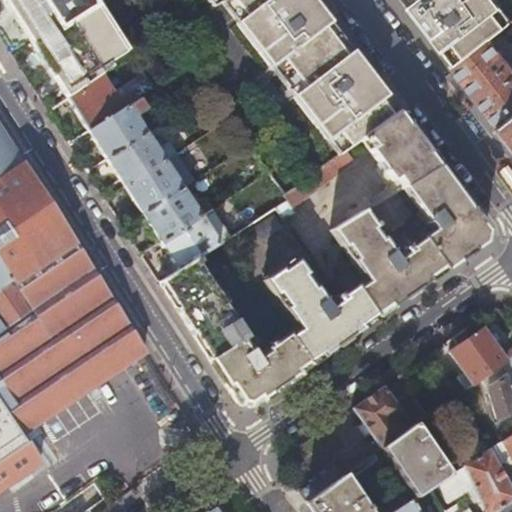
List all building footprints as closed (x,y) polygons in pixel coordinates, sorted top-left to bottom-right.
[(1,0),(65,98),(102,73),(113,66),(110,61),(127,50),(95,1),(93,2),(93,0),(1,0)] [(220,1),(235,21),(263,0),(221,0),(220,1)] [(263,0),(235,21),(327,140),(385,97),(308,0),(263,0)] [(418,0),(411,5),(445,50),(502,4),(498,0),(418,0)] [(511,17),(502,4),(445,50),(458,65),(492,38),(511,22),(511,17)] [(458,65),(453,69),(499,128),(511,118),(511,64),(492,38),(458,65)] [(172,75),(187,65),(173,46),(159,56),(172,75)] [(65,98),(86,130),(136,98),(131,90),(118,98),(102,73),(65,98)] [(86,130),(105,159),(147,132),(136,115),(146,109),(139,96),(136,98),(86,130)] [(327,140),(339,155),(359,139),(396,112),(385,97),(327,140)] [(402,188),(437,167),(396,112),(359,139),(390,182),(395,178),(402,188)] [(511,118),(499,128),(511,143),(511,118)] [(24,433),(144,353),(130,330),(0,129),(0,479),(37,452),(24,433)] [(105,159),(123,187),(175,153),(167,141),(156,147),(147,132),(105,159)] [(123,187),(141,214),(182,188),(172,172),(183,165),(175,153),(123,187)] [(423,238),(445,270),(481,245),(484,229),(437,167),(402,188),(434,230),(423,238)] [(290,209),(304,202),(297,187),(282,193),(290,209)] [(141,214),(159,241),(200,215),(210,208),(202,196),(192,202),(182,188),(141,214)] [(364,280),(355,287),(377,317),(445,270),(423,238),(408,249),(406,247),(403,249),(404,251),(395,257),(375,228),(377,227),(374,223),(372,224),(363,211),(330,231),(364,280)] [(197,257),(219,243),(221,242),(229,237),(221,224),(210,231),(200,215),(159,241),(177,270),(197,257)] [(221,242),(227,250),(258,231),(252,222),(229,237),(221,242)] [(199,260),(197,257),(177,270),(159,282),(236,402),(251,406),(309,366),(286,334),(273,344),(272,342),(268,345),(269,347),(256,355),(244,338),(246,337),(197,262),(199,260)] [(295,258),(264,280),(297,328),(286,334),(309,366),(377,317),(355,287),(340,297),(337,295),(334,297),(336,299),(328,305),(295,258)] [(511,359),(511,350),(501,358),(481,331),(473,337),(467,328),(451,339),(457,348),(448,354),(463,375),(455,380),(465,392),(499,368),(511,359)] [(511,359),(499,368),(506,378),(486,391),(495,421),(511,416),(511,359)] [(400,412),(394,404),(383,387),(351,410),(380,451),(401,437),(389,420),(400,412)] [(415,427),(427,418),(410,394),(394,404),(400,412),(412,429),(415,427)] [(428,445),(415,427),(412,429),(401,437),(380,451),(380,452),(413,500),(437,485),(450,476),(437,458),(438,458),(429,445),(428,445)] [(511,463),(511,435),(493,448),(502,465),(508,466),(511,463)] [(511,493),(489,451),(462,468),(450,476),(437,485),(449,503),(467,492),(472,503),(477,501),(481,511),(495,511),(511,502),(511,493)] [(0,495),(44,463),(37,452),(0,479),(0,495)] [(377,460),(375,456),(350,473),(353,476),(357,477),(376,463),(377,460)] [(333,464),(296,489),(306,504),(343,478),(333,464)] [(306,504),(311,511),(367,511),(344,477),(343,478),(306,504)] [(393,511),(396,511),(408,503),(404,498),(402,498),(381,511),(393,511)] [(442,510),(442,511),(467,511),(462,500),(442,510)] [(416,511),(411,501),(408,503),(396,511),(393,511),(416,511)] [(511,511),(511,502),(495,511),(511,511)]
